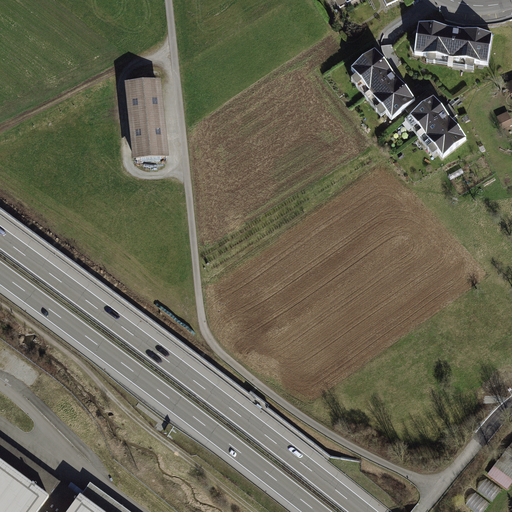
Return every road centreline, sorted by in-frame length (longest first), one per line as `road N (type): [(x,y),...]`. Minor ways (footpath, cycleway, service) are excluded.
road 1 (track): [(169,0),(207,335),(321,429),(436,491)]
road 2 (motorway): [(364,511),(0,236)]
road 3 (motorway): [(0,273),(316,511)]
